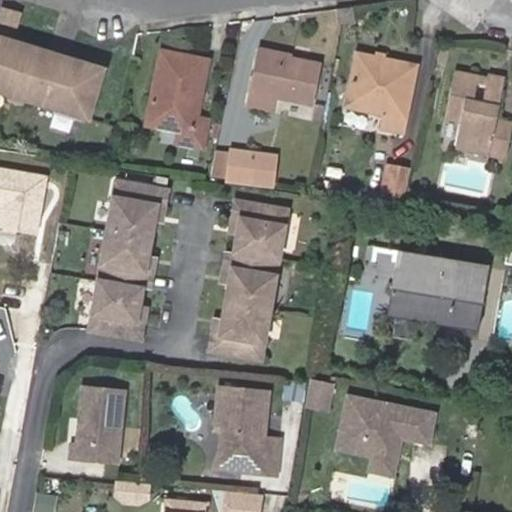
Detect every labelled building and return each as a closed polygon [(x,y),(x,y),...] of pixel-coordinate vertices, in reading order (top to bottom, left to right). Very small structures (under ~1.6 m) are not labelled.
[(356,22),(354,5),(337,8),(339,24),(342,24),(356,22)] [(4,7),(0,20),(13,24),(16,11),(4,7)] [(41,79),(49,53),(19,43),(0,37),(0,83),(6,85),(27,91),(25,97),(44,103),(56,107),(60,108),(61,103),(74,106),(72,112),(76,113),(88,117),(90,111),(103,69),(69,59),(61,85),(55,83),(54,86),(50,85),(47,84),(47,81),(41,79)] [(261,47),(259,56),(290,63),(291,57),(292,54),(261,47)] [(165,114),(163,124),(177,127),(191,130),(188,147),(206,151),(212,118),(197,115),(209,60),(162,51),(150,111),(165,114)] [(61,85),(69,59),(49,53),(41,79),(47,81),(47,84),(50,85),(54,86),(55,83),(61,85)] [(383,113),(406,118),(417,66),(358,54),(347,105),(383,113)] [(290,63),(259,56),(252,88),(277,94),(311,101),(319,63),(291,57),(290,63)] [(445,116),(460,119),(455,146),(504,155),(511,120),(497,117),(504,79),(489,76),(484,99),(474,97),(478,75),(455,71),(445,116)] [(27,91),(6,85),(5,91),(25,97),(27,91)] [(252,88),(248,107),(273,112),(277,94),(252,88)] [(74,106),(61,103),(60,108),(72,112),(74,106)] [(72,112),(60,108),(56,107),(54,112),(74,118),(76,113),(72,112)] [(150,111),(148,121),(163,124),(165,114),(150,111)] [(406,118),(383,113),(379,130),(402,135),(406,118)] [(177,127),(173,144),(188,147),(191,130),(177,127)] [(273,185),(276,155),(231,150),(231,153),(228,178),(228,180),(273,185)] [(228,178),(231,153),(216,152),(213,176),(228,178)] [(377,204),(400,207),(409,169),(386,163),(377,204)] [(0,207),(4,208),(0,227),(37,234),(47,178),(0,169),(0,207)] [(162,208),(165,191),(114,182),(105,232),(148,239),(151,222),(154,207),(162,208)] [(238,235),(235,252),(278,260),(286,210),(236,201),(233,218),(241,220),(238,235)] [(162,208),(154,207),(151,222),(159,224),(162,208)] [(241,220),(233,218),(230,234),(238,235),(241,220)] [(148,239),(105,232),(97,282),(140,289),(147,290),(150,274),(143,272),(145,256),(148,239)] [(511,243),(507,243),(502,267),(511,268),(511,243)] [(400,318),(478,330),(489,265),(399,250),(388,316),(400,318)] [(235,252),(227,251),(224,268),(232,269),(229,285),(226,302),(269,309),(278,260),(235,252)] [(153,258),(145,256),(143,272),(150,274),(153,258)] [(232,269),(224,268),(221,284),(229,285),(232,269)] [(140,289),(97,282),(88,331),(139,340),(142,323),(134,322),(137,306),(140,289)] [(269,309),(226,302),(223,319),(220,335),(212,333),(209,350),(260,359),(269,309)] [(144,307),(137,306),(134,322),(142,323),(144,307)] [(385,330),(398,332),(400,318),(388,316),(385,330)] [(223,319),(215,317),(212,333),(220,335),(223,319)] [(335,380),(309,376),(303,408),(329,412),(335,380)] [(67,442),(65,459),(114,465),(122,390),(79,385),(73,443),(67,442)] [(268,391),(218,386),(214,423),(221,424),(219,448),(233,465),(259,468),(258,473),(275,475),(279,438),(263,436),(268,391)] [(347,395),(337,447),(372,454),(390,457),(391,452),(397,448),(399,436),(427,441),(433,412),(347,395)] [(233,465),(219,448),(209,468),(258,473),(259,468),(233,465)] [(390,457),(372,454),(370,469),(392,473),(397,448),(391,452),(390,457)] [(145,482),(115,479),(114,494),(121,500),(135,501),(143,497),(145,482)] [(221,511),(258,511),(262,494),(224,490),(221,511)] [(161,511),(200,511),(202,505),(163,501),(161,511)]
